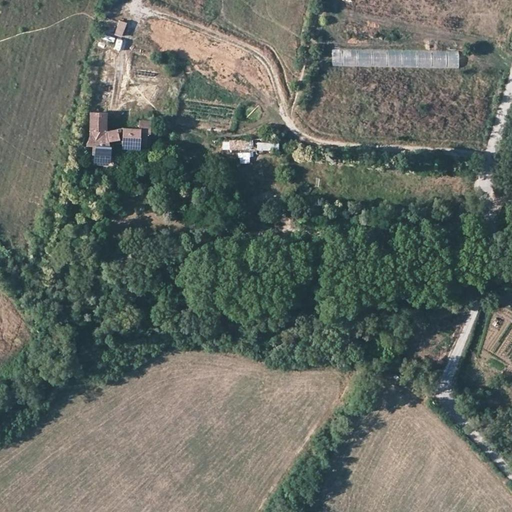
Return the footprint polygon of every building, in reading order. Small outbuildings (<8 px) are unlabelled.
[(459,64),(459,50),(331,50),(332,64),(459,64)] [(90,109),(89,128),(101,129),(105,128),(106,110),(90,109)] [(101,129),(89,128),(84,143),(94,143),(94,156),(107,157),(108,139),(118,138),(124,142),(137,142),(136,146),(145,147),(146,132),(150,132),(151,120),(138,119),(138,126),(124,125),(118,126),(114,126),(106,128),(105,128),(101,129)] [(276,137),(213,140),(214,151),(277,149),(276,137)] [(113,138),(108,139),(107,157),(94,156),(94,163),(113,163),(113,138)] [(255,158),(227,160),(228,176),(255,175),(255,158)] [(459,404),(462,404),(466,397),(459,391),(453,401),(459,404)]
